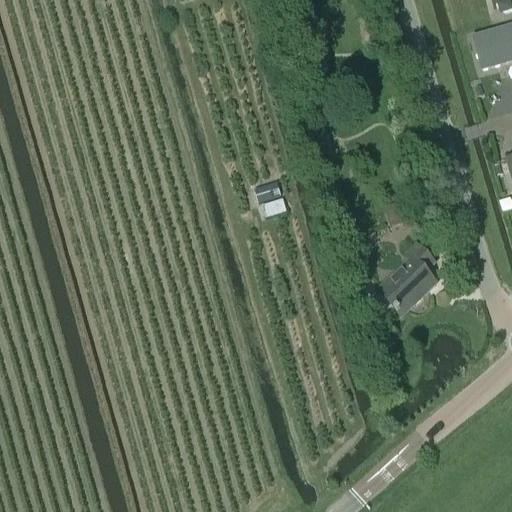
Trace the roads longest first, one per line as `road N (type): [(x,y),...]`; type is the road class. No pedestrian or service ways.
road 1 (unclassified): [(511,337),(407,0)]
road 2 (tertiary): [(348,511),(511,357)]
